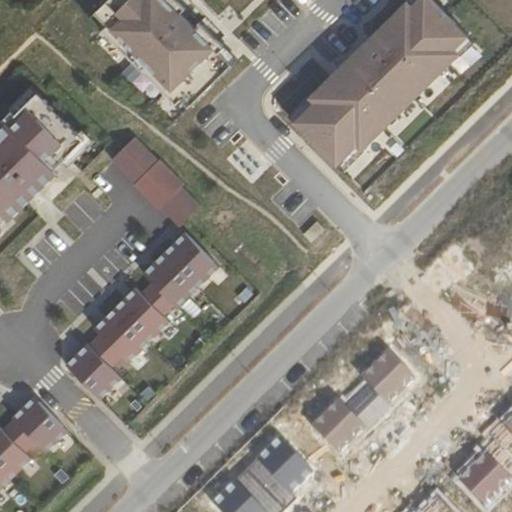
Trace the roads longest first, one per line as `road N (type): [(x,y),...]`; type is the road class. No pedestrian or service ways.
road 1 (residential): [(389,254),(239,105),(335,0)]
road 2 (residential): [(344,511),(485,370),(389,254)]
road 3 (residential): [(153,478),(389,254)]
road 4 (residential): [(24,349),(47,294),(139,207)]
road 5 (residential): [(24,349),(153,478)]
road 6 (residential): [(389,254),(511,133)]
